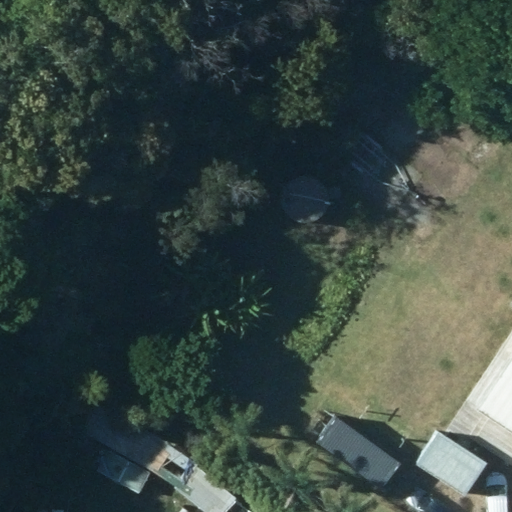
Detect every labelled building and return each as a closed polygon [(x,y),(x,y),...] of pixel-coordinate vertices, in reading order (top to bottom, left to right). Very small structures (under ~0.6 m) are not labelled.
[(246,121),(268,135),(282,114),(260,99),(246,121)] [(260,358),(276,334),(258,324),(243,346),(260,358)] [(511,372),(472,431),(511,457),(511,372)] [(225,511),(235,501),(109,395),(87,421),(197,511),(225,511)] [(404,470),(342,419),(312,456),(374,506),(404,470)] [(485,476),(444,442),(415,478),(456,511),(485,476)]
